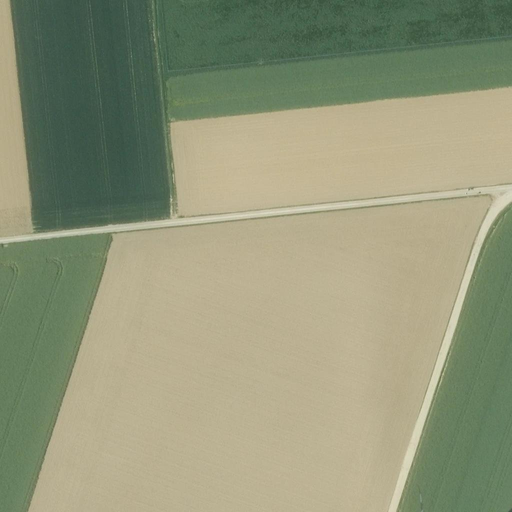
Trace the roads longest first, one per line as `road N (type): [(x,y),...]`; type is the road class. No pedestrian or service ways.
road 1 (track): [(511,188),(0,241)]
road 2 (track): [(388,511),(496,189)]
road 3 (track): [(152,0),(174,223)]
